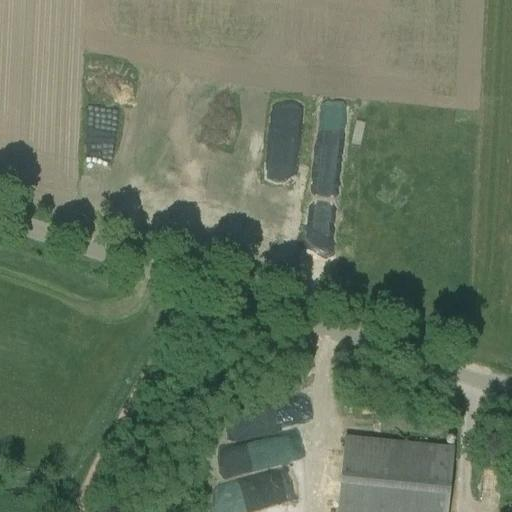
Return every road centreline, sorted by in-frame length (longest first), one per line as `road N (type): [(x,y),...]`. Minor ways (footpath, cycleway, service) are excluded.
road 1 (unclassified): [(511,391),(0,227)]
road 2 (unknown): [(167,280),(48,511)]
